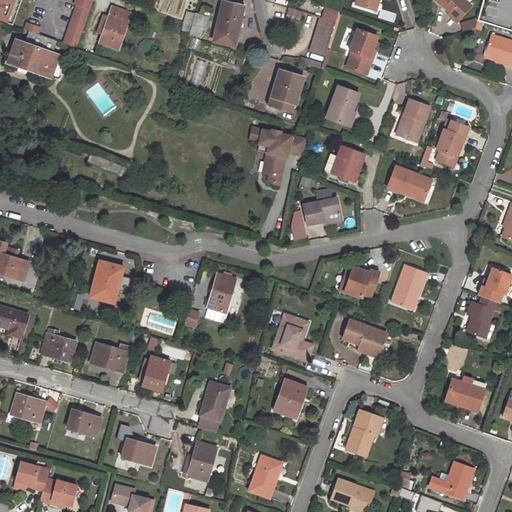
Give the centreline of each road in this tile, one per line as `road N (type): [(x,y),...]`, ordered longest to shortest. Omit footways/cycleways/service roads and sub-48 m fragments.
road 1 (residential): [(0,206),(169,251),(199,244),(273,260),(454,225)]
road 2 (residential): [(454,225),(469,211),(496,135),(494,110),(482,92),(411,58)]
road 3 (residential): [(298,511),(347,377),(409,397)]
road 4 (residential): [(409,397),(420,422),(505,453),(484,511)]
road 5 (residential): [(158,413),(0,367)]
